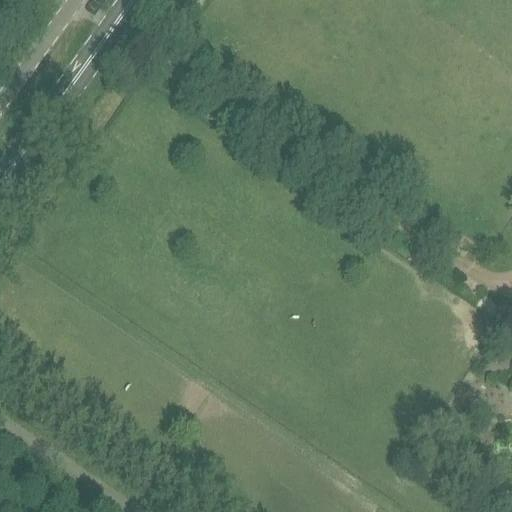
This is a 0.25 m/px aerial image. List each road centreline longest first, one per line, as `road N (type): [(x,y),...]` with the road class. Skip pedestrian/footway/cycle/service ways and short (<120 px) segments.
road 1 (primary): [(0,185),(132,0)]
road 2 (unclassified): [(128,511),(0,422)]
road 3 (unclassified): [(0,98),(73,0)]
